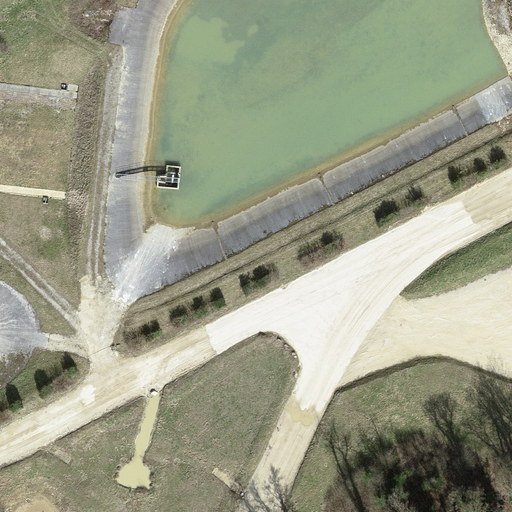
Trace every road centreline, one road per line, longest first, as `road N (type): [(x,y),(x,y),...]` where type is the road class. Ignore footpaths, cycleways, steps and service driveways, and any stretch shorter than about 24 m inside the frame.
road 1 (track): [(0,442),(511,192)]
road 2 (track): [(262,511),(306,416),(403,247)]
